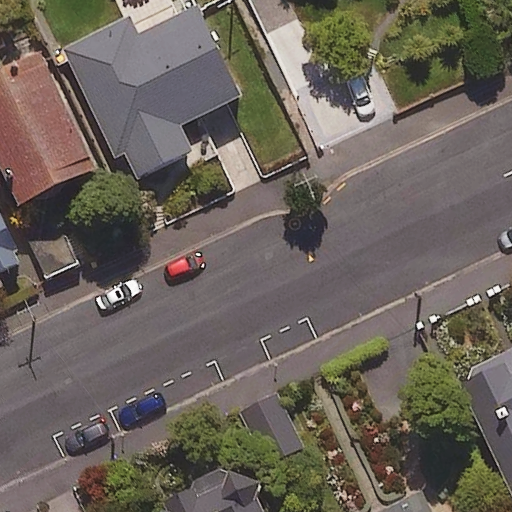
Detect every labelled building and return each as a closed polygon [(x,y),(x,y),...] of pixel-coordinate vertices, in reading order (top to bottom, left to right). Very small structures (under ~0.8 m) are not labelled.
[(246,96),(197,0),(185,0),(134,26),(131,20),(70,51),(135,180),(196,150),(184,127),(246,96)] [(103,168),(47,54),(0,77),(0,152),(26,206),(103,168)] [(370,125),(348,74),(303,94),(325,144),(370,125)] [(0,278),(28,265),(0,208),(0,278)] [(511,377),(471,398),(511,480),(511,377)] [(272,511),(252,471),(171,511),(272,511)] [(439,511),(431,494),(391,511),(439,511)]
